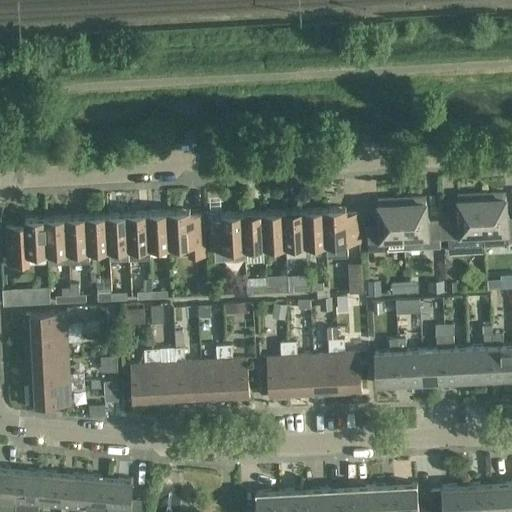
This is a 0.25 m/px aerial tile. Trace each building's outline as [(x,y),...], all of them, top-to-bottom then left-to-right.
[(506,192),(482,193),(484,233),(498,232),(502,243),(511,242),(511,217),(507,218),(506,192)] [(484,233),(482,193),(458,194),(459,220),(447,221),(449,252),(485,250),(484,233)] [(426,196),(402,197),(405,247),(422,247),(422,248),(441,247),(440,236),(444,236),(443,221),(439,222),(427,222),(426,196)] [(405,247),(402,197),(378,199),(379,225),(367,225),(369,251),(388,250),(388,248),(405,247)] [(346,207),(325,208),(326,243),(327,256),(348,255),(347,242),(360,241),(359,212),(346,213),(346,207)] [(325,208),(304,209),(306,244),(326,243),(325,208)] [(190,209),(169,210),(171,245),(188,244),(189,256),(205,255),(204,243),(203,214),(190,215),(190,209)] [(304,209),(284,210),(286,245),(306,244),(304,209)] [(169,210),(148,211),(150,246),(171,245),(169,210)] [(284,210),(264,211),(265,246),(286,245),(284,210)] [(148,211),(128,212),(131,259),(151,258),(150,246),(148,211)] [(264,211),(243,212),(245,247),(265,246),(264,211)] [(108,213),(110,248),(110,260),(131,259),(128,212),(108,213)] [(245,247),(243,212),(222,213),(223,219),(210,220),(212,249),(245,247)] [(108,213),(87,214),(89,250),(110,248),(108,213)] [(87,214),(67,215),(70,262),(90,261),(89,250),(87,214)] [(67,215),(47,217),(49,263),(70,262),(67,215)] [(26,224),(5,225),(7,257),(8,265),(28,264),(49,263),(47,217),(26,218),(26,224)] [(313,245),(294,247),(294,255),(314,254),(313,245)] [(324,281),(309,282),(309,290),(324,289),(324,281)] [(309,290),(309,282),(294,283),(294,290),(309,290)] [(283,283),(268,284),(268,292),(283,291),(283,283)] [(268,292),(268,284),(253,285),(253,292),(268,292)] [(112,288),(97,288),(97,300),(112,299),(112,292),(112,288)] [(168,289),(153,290),(153,297),(168,296),(168,289)] [(153,297),(153,290),(138,291),(138,298),(153,297)] [(127,291),(112,292),(112,299),(127,298),(127,291)] [(86,293),(71,294),(72,301),(87,300),(86,293)] [(72,301),(71,294),(56,294),(57,302),(72,301)] [(26,312),(28,336),(82,333),(81,324),(67,325),(67,310),(26,312)] [(484,345),(469,345),(471,378),(495,377),(493,344),(492,332),(484,332),(484,345)] [(28,336),(29,359),(69,357),(68,341),(82,340),(82,333),(28,336)] [(437,347),(422,348),(424,381),(448,379),(445,334),(437,335),(437,347)] [(454,334),(445,334),(448,379),(471,378),(469,345),(454,346),(454,334)] [(407,336),(398,337),(400,382),(424,381),(422,348),(407,349),(407,336)] [(345,337),(336,338),(338,392),(362,391),(360,351),(346,351),(345,337)] [(376,383),(400,382),(398,337),(389,337),(390,350),(375,351),(376,383)] [(330,352),(314,353),(316,393),(338,392),(336,338),(329,338),(330,352)] [(293,395),(290,340),(281,341),(282,355),(267,355),(269,396),(293,395)] [(297,340),(290,340),(293,395),(316,393),(314,353),(298,354),(297,340)] [(233,343),(223,344),(226,398),(250,397),(248,357),(233,357),(233,343)] [(511,343),(493,344),(495,377),(511,375),(511,343)] [(217,358),(201,359),(203,399),(226,398),(223,344),(217,344),(217,358)] [(176,346),(177,360),(178,360),(180,401),(203,399),(201,359),(186,360),(185,346),(176,346)] [(161,347),(154,348),(157,402),(180,401),(178,360),(177,360),(162,361),(161,347)] [(157,402),(154,348),(145,348),(145,362),(131,363),(133,403),(157,402)] [(79,371),(97,370),(96,356),(78,357),(79,371)] [(114,373),(114,356),(97,357),(98,373),(114,373)] [(29,359),(30,381),(84,379),(84,372),(70,372),(69,357),(29,359)] [(84,379),(30,381),(31,405),(72,403),(71,389),(85,388),(84,379)] [(117,401),(116,380),(102,381),(103,402),(117,401)] [(0,500),(16,502),(19,467),(0,465),(0,500)] [(42,469),(19,467),(16,502),(15,511),(27,511),(38,511),(39,504),(42,469)] [(39,504),(62,506),(65,471),(42,469),(39,504)] [(62,506),(84,508),(87,473),(65,471),(62,506)] [(106,511),(110,475),(87,473),(84,508),(84,511),(106,511)] [(110,475),(107,511),(142,511),(144,499),(132,498),(134,478),(110,475)] [(511,511),(511,492),(511,481),(489,482),(490,511),(511,511)] [(418,482),(394,483),(395,511),(431,511),(431,502),(419,502),(418,482)] [(490,511),(489,482),(466,483),(467,511),(490,511)] [(395,511),(394,483),(371,484),(372,511),(395,511)] [(430,490),(431,502),(431,511),(467,511),(466,483),(442,485),(442,489),(430,490)] [(372,511),(371,484),(348,486),(349,511),(372,511)] [(349,511),(348,486),(325,487),(326,511),(349,511)] [(326,511),(325,487),(303,488),(303,511),(326,511)] [(303,511),(303,488),(280,489),(281,511),(303,511)] [(281,511),(280,489),(256,490),(257,511),(245,511),(281,511)]
